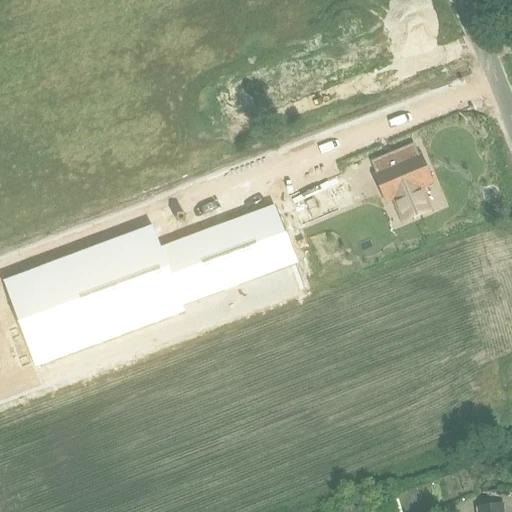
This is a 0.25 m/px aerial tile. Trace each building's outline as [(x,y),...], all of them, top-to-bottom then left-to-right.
[(414,145),(371,163),(376,175),(375,176),(387,204),(395,200),(404,222),(430,212),(421,189),(433,184),(421,157),(420,157),(414,145)] [(153,228),(5,284),(36,368),(184,313),(182,307),(296,265),(275,208),(161,250),(153,228)] [(331,249),(345,238),(337,228),(323,239),(331,249)] [(487,487),(498,485),(495,462),(483,464),(487,487)] [(411,511),(406,493),(396,496),(400,511),(411,511)] [(381,511),(377,497),(341,506),(342,511),(381,511)]
